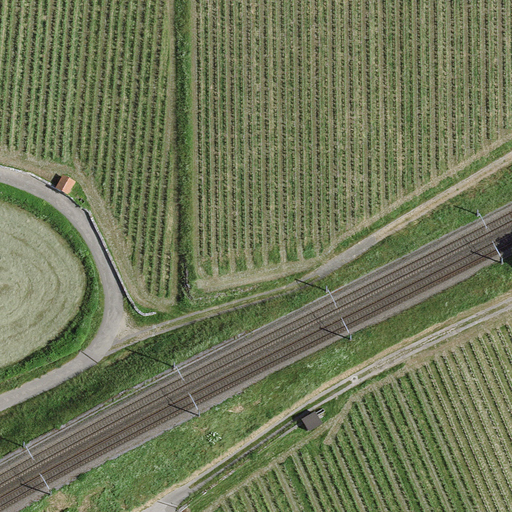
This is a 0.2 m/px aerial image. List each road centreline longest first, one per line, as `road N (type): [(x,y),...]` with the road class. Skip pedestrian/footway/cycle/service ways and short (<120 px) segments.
road 1 (track): [(163,511),(300,409),(511,302)]
road 2 (unclassified): [(0,175),(65,203),(104,265),(112,294),(111,326),(83,361),(0,399)]
